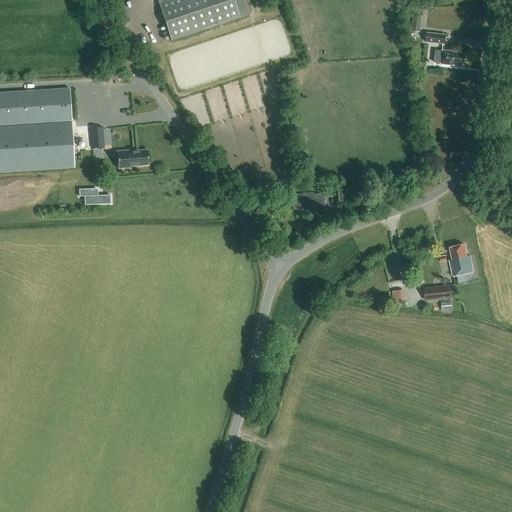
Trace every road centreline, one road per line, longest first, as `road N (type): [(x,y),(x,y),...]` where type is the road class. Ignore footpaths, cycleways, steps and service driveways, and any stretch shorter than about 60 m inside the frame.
road 1 (unclassified): [(279,269),(326,237),(435,193),(463,168),(476,135),(492,0)]
road 2 (unclassified): [(279,269),(94,0)]
road 3 (unclassified): [(208,511),(279,269)]
